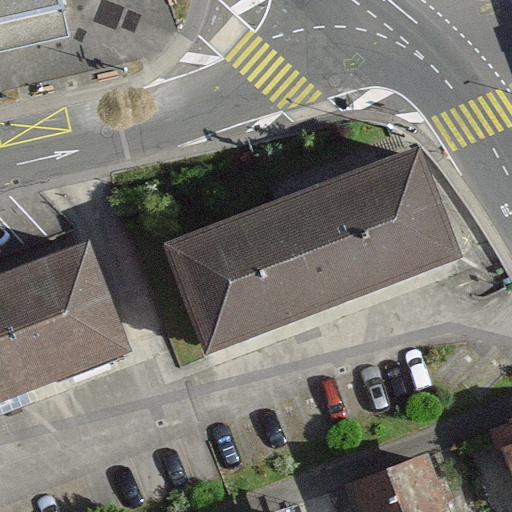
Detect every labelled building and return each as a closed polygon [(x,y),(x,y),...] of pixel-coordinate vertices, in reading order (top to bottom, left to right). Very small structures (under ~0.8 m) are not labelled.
[(0,0),(0,55),(69,40),(59,0),(0,0)] [(175,249),(217,355),(469,257),(427,151),(175,249)] [(0,282),(0,404),(136,352),(95,246),(0,282)] [(511,429),(502,434),(511,459),(511,429)] [(358,489),(367,511),(453,511),(432,459),(358,489)]
